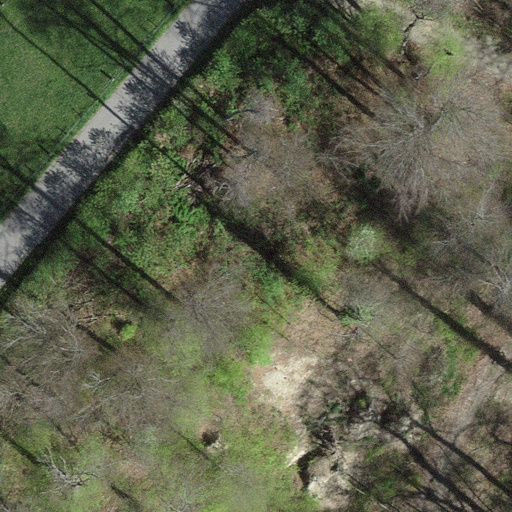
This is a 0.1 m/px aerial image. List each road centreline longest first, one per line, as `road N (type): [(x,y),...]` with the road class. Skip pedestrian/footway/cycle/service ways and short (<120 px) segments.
road 1 (tertiary): [(221,0),(0,259)]
road 2 (track): [(367,0),(408,15),(511,8)]
